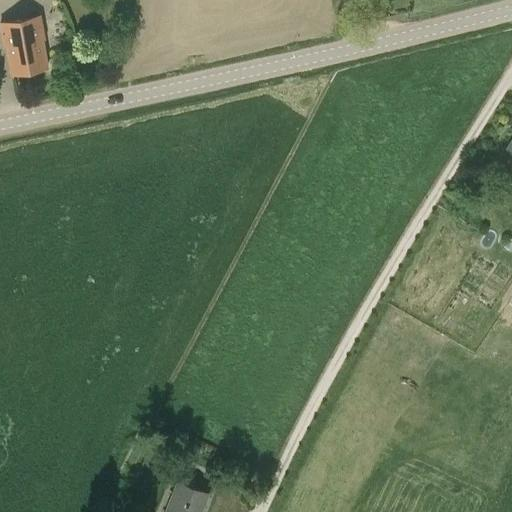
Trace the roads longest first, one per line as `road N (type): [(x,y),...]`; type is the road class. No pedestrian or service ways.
road 1 (tertiary): [(0,126),(511,15)]
road 2 (unclassified): [(248,511),(511,76)]
